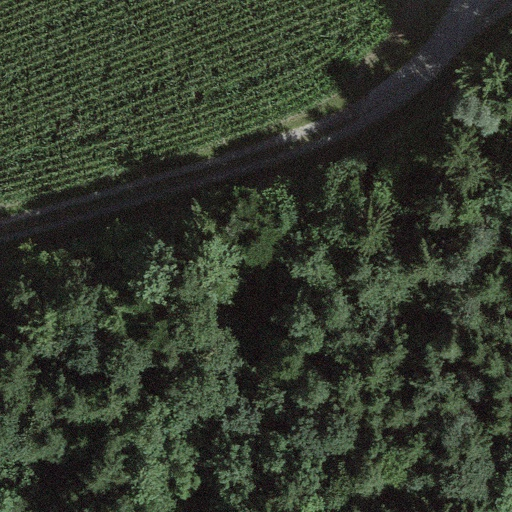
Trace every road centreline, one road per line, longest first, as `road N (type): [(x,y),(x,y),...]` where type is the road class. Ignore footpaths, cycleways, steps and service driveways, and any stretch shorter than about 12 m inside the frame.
road 1 (track): [(0,236),(347,126),(511,5)]
road 2 (track): [(347,126),(248,349),(194,511)]
